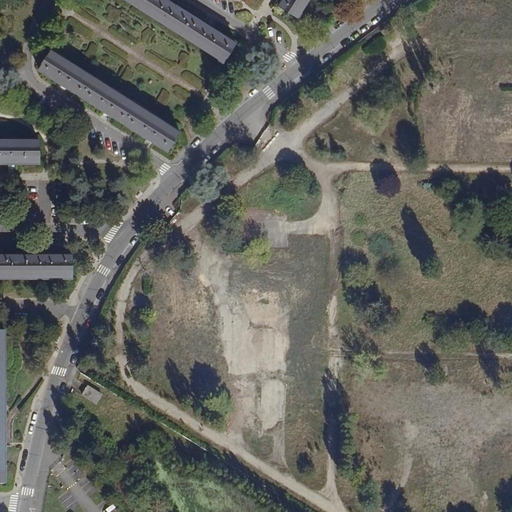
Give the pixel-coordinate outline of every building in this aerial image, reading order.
[(169,0),(128,0),(225,61),(237,42),(169,0)] [(281,0),(279,4),(298,16),(307,0),(281,0)] [(444,0),(444,29),(492,29),(492,0),(444,0)] [(51,50),(39,68),(168,150),(180,131),(51,50)] [(470,90),(426,90),(426,159),(469,160),(470,90)] [(0,163),(40,164),(40,142),(0,141),(0,163)] [(290,396),(324,396),(327,239),(292,238),(291,267),(241,267),(241,285),(233,285),(233,300),(257,300),(257,305),(270,305),(270,300),(292,300),(290,396)] [(224,266),(241,266),(241,252),(223,252),(224,266)] [(72,256),(0,256),(0,278),(72,279),(72,256)] [(153,268),(154,381),(162,381),(162,392),(190,392),(190,382),(205,382),(205,296),(183,296),(183,268),(153,268)] [(430,413),(429,511),(474,511),(475,431),(511,431),(511,404),(475,404),(476,386),(350,385),(350,412),(430,413)] [(88,386),(82,395),(97,404),(102,395),(88,386)] [(264,439),(264,429),(248,429),(247,455),(272,456),(272,440),(264,439)]
